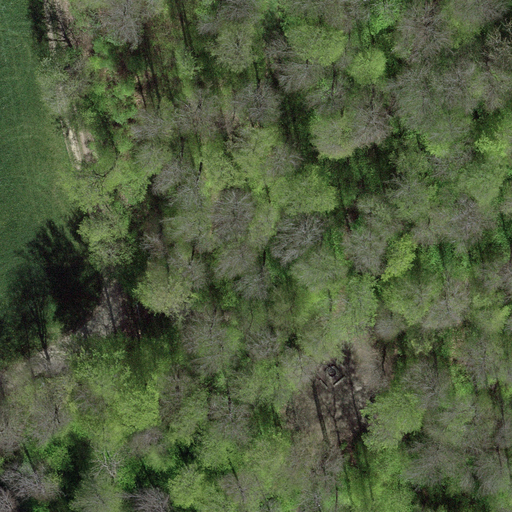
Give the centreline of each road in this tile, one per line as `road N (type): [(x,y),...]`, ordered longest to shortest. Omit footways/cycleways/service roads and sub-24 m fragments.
road 1 (track): [(99,329),(33,0)]
road 2 (residential): [(0,384),(99,329),(117,333)]
